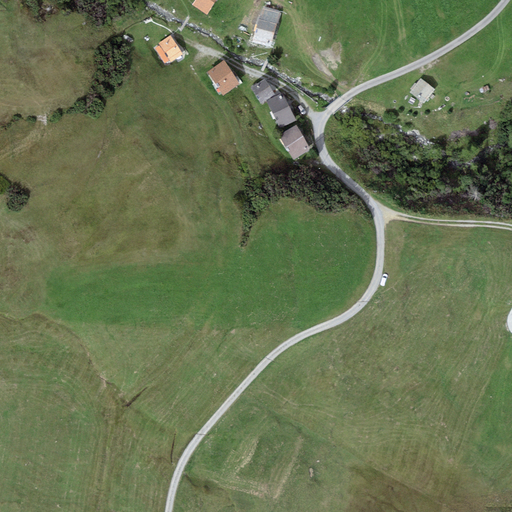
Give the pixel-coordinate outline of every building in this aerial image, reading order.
[(222,0),(200,0),(195,7),(210,18),(222,0)] [(282,12),(265,9),(263,20),(280,23),(282,12)] [(280,27),(261,23),(256,43),(274,48),(280,27)] [(172,40),(157,50),(169,67),(184,57),(172,40)] [(228,65),(209,77),(223,98),(242,87),(228,65)] [(439,91),(422,80),(412,94),(429,106),(439,91)] [(267,83),(252,92),(261,106),(275,97),(267,83)] [(297,122),(284,97),(267,106),(280,131),(297,122)] [(299,128),(280,138),(296,165),(314,156),(299,128)]
